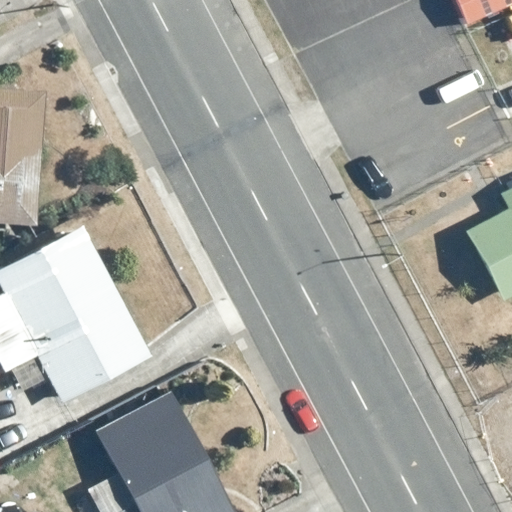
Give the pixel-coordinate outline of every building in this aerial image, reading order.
[(511,0),(450,0),(461,24),(511,3),(511,0)] [(38,105),(0,103),(0,221),(32,223),(38,105)] [(511,179),(498,187),(508,205),(462,229),(499,299),(511,291),(511,179)] [(146,356),(79,227),(0,267),(0,273),(3,279),(0,281),(0,373),(9,390),(42,373),(57,402),(146,356)] [(230,511),(166,390),(90,429),(129,504),(114,511),(230,511)]
